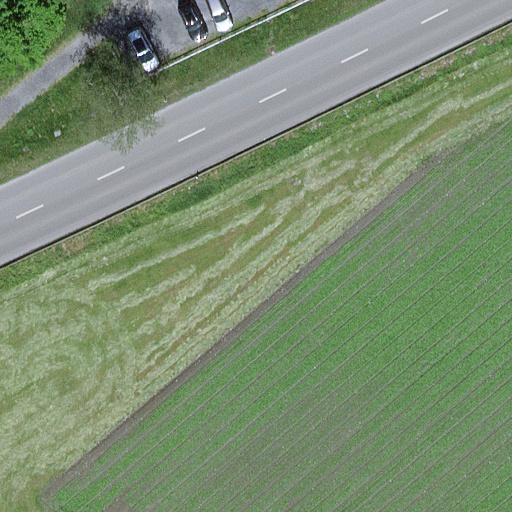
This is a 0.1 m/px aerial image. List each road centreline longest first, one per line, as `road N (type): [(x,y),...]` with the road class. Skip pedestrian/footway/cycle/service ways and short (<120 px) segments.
road 1 (primary): [(0,223),(463,0)]
road 2 (track): [(0,111),(114,20)]
